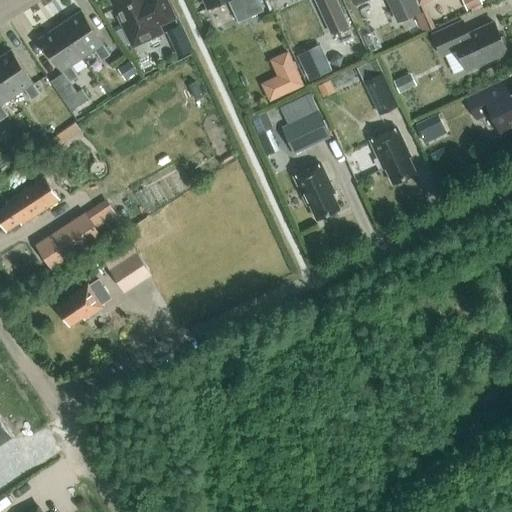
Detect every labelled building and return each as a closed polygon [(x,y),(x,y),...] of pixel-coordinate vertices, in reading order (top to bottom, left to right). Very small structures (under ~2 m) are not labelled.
[(172,16),(164,0),(114,0),(119,11),(117,12),(121,20),(123,19),(134,43),(156,32),(152,25),(172,16)] [(263,10),(258,0),(204,0),(208,8),(224,0),(228,0),(238,21),(263,10)] [(349,26),(337,0),(315,0),(331,34),(349,26)] [(412,0),(390,0),(399,19),(417,11),(412,0)] [(482,3),(480,0),(462,0),(467,10),(471,8),(472,11),(482,6),(481,4),(482,3)] [(81,10),(60,24),(83,58),(95,50),(102,60),(110,54),(104,44),(81,10)] [(508,47),(503,36),(501,37),(494,21),(468,33),(462,20),(433,33),(443,55),(458,48),(468,69),(507,51),(506,48),(508,47)] [(178,22),(165,28),(174,47),(187,41),(178,22)] [(83,58),(60,24),(42,35),(70,82),(79,76),(72,66),(83,58)] [(34,83),(11,49),(0,56),(0,77),(13,97),(25,89),(31,99),(40,93),(33,83),(34,83)] [(303,86),(288,53),(271,61),(278,76),(262,84),(270,102),(303,86)] [(302,65),(309,81),(332,70),(325,54),(302,65)] [(137,73),(130,63),(119,71),(126,81),(137,73)] [(70,82),(63,71),(62,72),(50,80),(71,110),(83,102),(88,98),(82,89),(77,92),(70,82)] [(398,105),(383,71),(363,80),(379,114),(398,105)] [(411,87),(406,76),(394,81),(400,93),(411,87)] [(13,97),(0,77),(0,120),(8,115),(2,105),(13,97)] [(324,97),(335,91),(330,80),(318,85),(324,97)] [(503,80),(478,92),(467,97),(477,119),(491,112),(501,134),(511,128),(511,93),(510,94),(503,80)] [(331,136),(318,110),(282,127),(294,154),(331,136)] [(274,131),(266,111),(251,117),(259,137),(274,131)] [(437,113),(415,124),(422,140),(445,129),(437,113)] [(410,155),(397,127),(370,140),(383,168),(385,167),(393,182),(416,172),(408,156),(410,155)] [(25,150),(17,139),(5,147),(13,158),(25,150)] [(334,191),(321,163),(294,176),(307,204),(309,203),(317,218),(340,208),(332,192),(334,191)] [(9,204),(0,209),(0,220),(6,230),(20,221),(22,224),(60,199),(45,175),(7,200),(9,204)] [(107,200),(87,213),(99,231),(119,218),(107,200)] [(87,213),(54,234),(69,258),(102,236),(99,231),(87,213)] [(152,276),(129,240),(102,258),(125,293),(152,276)] [(98,277),(89,284),(70,296),(72,299),(58,308),(69,325),(83,316),(85,319),(104,307),(102,304),(112,298),(98,277)] [(0,442),(9,436),(8,435),(7,436),(0,425),(1,425),(0,422),(0,442)]
